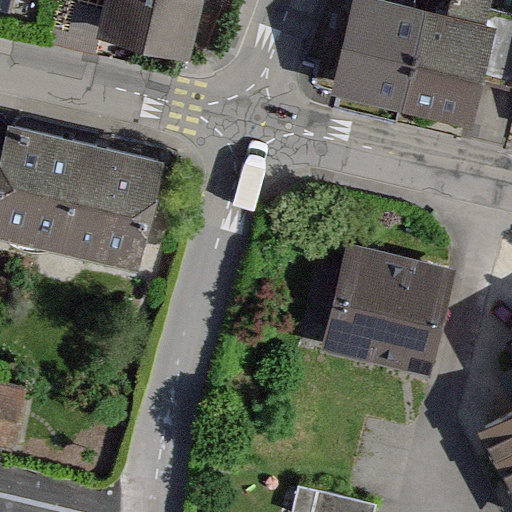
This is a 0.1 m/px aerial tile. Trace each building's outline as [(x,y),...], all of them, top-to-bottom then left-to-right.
[(90,0),(87,15),(180,39),(190,0),(90,0)] [(460,0),(345,0),(319,89),(468,133),(503,13),(460,0)] [(163,165),(8,128),(0,159),(0,238),(137,271),(163,165)] [(452,258),(333,227),(304,337),(424,368),(452,258)] [(511,364),(511,398),(459,426),(504,511),(511,511),(511,332),(499,339),(511,364)] [(19,370),(0,366),(0,433),(4,435),(19,370)]
